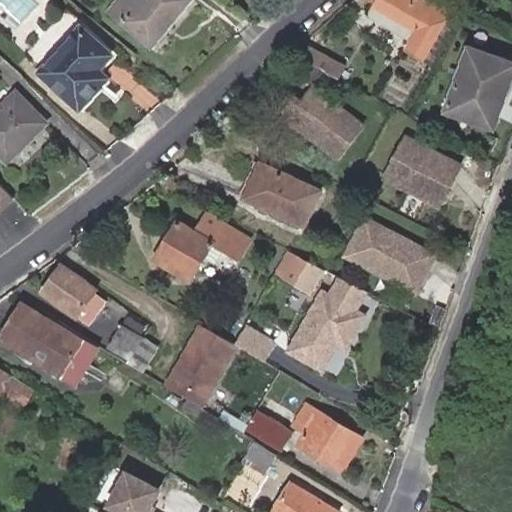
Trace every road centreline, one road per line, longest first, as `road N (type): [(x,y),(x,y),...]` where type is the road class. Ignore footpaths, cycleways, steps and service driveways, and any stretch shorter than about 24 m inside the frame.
road 1 (residential): [(318,0),(156,148),(0,268)]
road 2 (residential): [(397,511),(511,195)]
